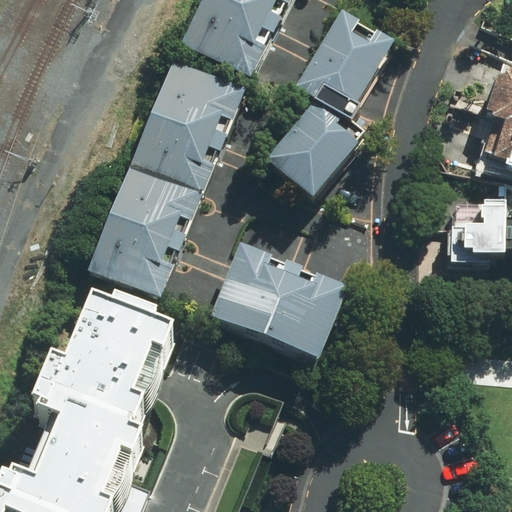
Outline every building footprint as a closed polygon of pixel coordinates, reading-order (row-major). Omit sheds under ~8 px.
[(209,0),(182,53),(251,90),(280,34),(297,0),(209,0)] [(343,23),(296,99),(352,133),(395,57),(343,23)] [(136,175),(206,203),(247,101),(176,75),(136,175)] [(504,85),(497,82),(486,119),(491,124),(491,127),(504,130),(501,139),(492,136),(484,160),(494,164),(493,168),(506,173),(505,177),(511,179),(511,81),(508,80),(504,85)] [(267,169),(314,210),(363,145),(313,114),(267,169)] [(88,282),(163,310),(203,207),(131,179),(88,282)] [(480,212),(455,211),(456,233),(452,235),(452,241),(449,241),(448,264),(452,263),(451,271),(490,270),(490,264),(504,265),(504,260),(511,260),(511,228),(506,229),(507,209),(484,209),(479,209),(480,212)] [(205,330),(318,376),(350,299),(237,252),(205,330)] [(145,511),(152,495),(134,487),(136,479),(145,454),(136,449),(147,423),(157,410),(165,379),(176,353),(168,350),(171,341),(117,319),(113,326),(95,320),(67,382),(52,376),(35,422),(41,426),(40,434),(62,443),(38,500),(15,493),(12,498),(8,496),(0,511),(145,511)]
